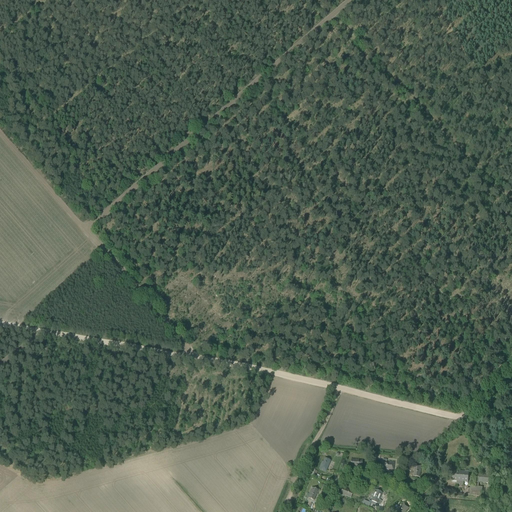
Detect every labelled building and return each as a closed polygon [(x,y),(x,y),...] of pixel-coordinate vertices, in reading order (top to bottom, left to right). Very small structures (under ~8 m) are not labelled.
[(322,462),(319,469),(326,472),(330,461),(325,458),(323,462),(322,462)] [(350,467),(355,467),(355,466),(361,467),(362,461),(358,461),(358,460),(351,459),(350,467)] [(381,469),(393,470),(394,463),(386,462),(386,460),(382,460),(381,469)] [(419,473),(420,473),(421,465),(414,465),(413,477),(419,477),(419,473)] [(451,481),(468,482),(469,471),(465,471),(465,472),(452,471),(451,481)] [(479,483),(493,484),(494,476),(480,475),(479,483)] [(469,495),(481,496),(482,487),(470,486),(469,495)] [(350,491),(350,490),(343,487),(340,495),(344,496),(351,498),(353,493),(350,491)] [(308,498),(314,501),(316,495),(317,495),(319,491),(312,488),(309,495),(310,495),(308,498)] [(379,500),(382,493),(376,490),(371,501),(380,505),(382,501),(379,500)] [(405,511),(409,508),(404,503),(396,511),(405,511)]
